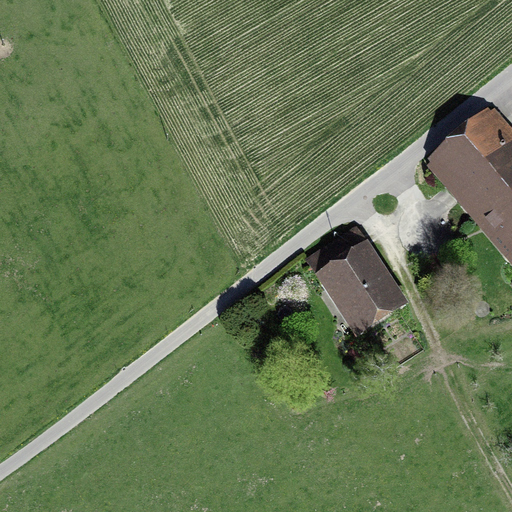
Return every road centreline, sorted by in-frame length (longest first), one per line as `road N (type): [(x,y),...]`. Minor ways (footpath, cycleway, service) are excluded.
road 1 (unclassified): [(511,74),(0,471)]
road 2 (track): [(388,245),(511,495)]
